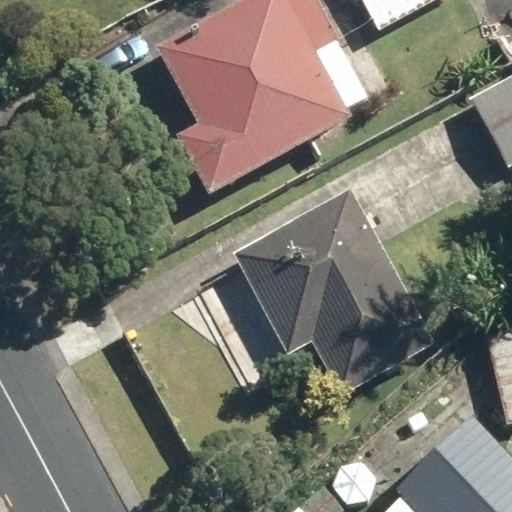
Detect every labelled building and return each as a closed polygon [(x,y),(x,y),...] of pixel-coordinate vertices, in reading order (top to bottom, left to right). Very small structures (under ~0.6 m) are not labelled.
[(351,0),(374,42),(454,0),(351,0)] [(171,152),(203,209),(342,134),(269,2),(151,66),(192,141),(171,152)] [(511,176),(511,86),(464,113),(502,182),(511,176)] [(342,207),(228,271),(281,364),(305,351),(338,411),(428,361),(342,207)] [(511,340),(484,346),(503,435),(511,432),(511,340)] [(390,510),(392,511),(511,511),(511,484),(466,437),(390,510)]
